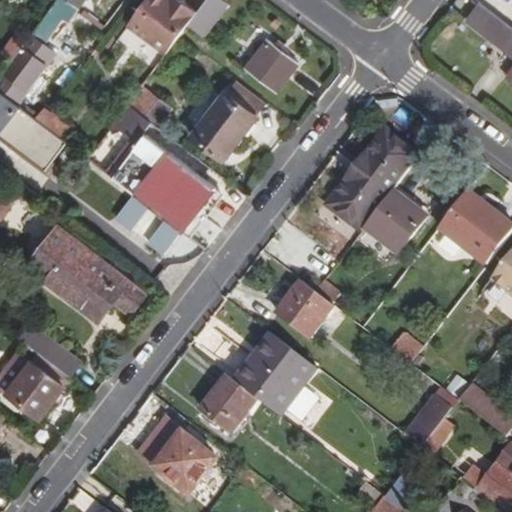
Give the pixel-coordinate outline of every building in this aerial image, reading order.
[(59,0),(0,78),(0,90),(19,105),(59,54),(46,44),(65,19),(71,23),(79,13),(77,11),(85,0),(59,0)] [(190,24),(199,12),(184,0),(181,0),(180,2),(177,0),(148,0),(131,23),(169,52),(180,37),(190,24)] [(208,0),(199,12),(190,24),(205,36),(230,4),(224,0),(208,0)] [(511,25),(479,1),(466,19),(511,54),(511,73),(509,77),(511,79),(511,25)] [(276,92),(298,63),(270,40),(248,70),(276,92)] [(257,117),(267,103),(238,82),(228,94),(257,117)] [(154,123),(168,105),(143,87),(129,104),(153,122),(154,123)] [(0,90),(0,133),(47,170),(48,168),(57,175),(64,167),(61,165),(64,161),(58,156),(69,143),(66,141),(38,120),(19,105),(0,90)] [(225,160),(257,117),(228,94),(194,138),(225,160)] [(183,230),(216,188),(144,133),(153,122),(129,104),(88,159),(183,230)] [(154,123),(159,126),(172,108),(168,105),(154,123)] [(38,120),(66,141),(77,128),(55,111),(53,114),(47,109),(38,120)] [(387,130),(358,168),(392,194),(394,191),(421,156),(387,130)] [(358,168),(329,205),(363,232),(366,228),(392,194),(358,168)] [(183,230),(192,237),(224,194),(216,188),(183,230)] [(429,218),(394,191),(392,194),(366,228),(400,255),(429,218)] [(511,235),(511,224),(469,191),(440,229),(488,266),(511,235)] [(0,220),(13,202),(0,192),(0,220)] [(99,305),(108,312),(117,299),(133,311),(146,294),(59,227),(29,267),(92,314),(99,305)] [(511,256),(494,280),(511,293),(511,256)] [(318,292),(303,281),(279,312),(312,338),(336,306),(334,304),(318,292)] [(325,282),(318,292),(334,304),(342,295),(325,282)] [(101,321),(108,312),(99,305),(92,314),(101,321)] [(18,336),(72,379),(84,363),(30,321),(18,336)] [(404,332),(392,348),(396,352),(412,364),(424,348),(404,332)] [(278,337),(273,333),(254,359),(258,362),(278,337)] [(258,362),(254,359),(236,381),(259,399),(283,418),(321,369),(278,337),(258,362)] [(452,383),(469,361),(443,341),(426,363),(452,383)] [(0,377),(7,385),(36,357),(27,349),(0,375),(0,377)] [(412,364),(396,352),(388,362),(403,375),(412,364)] [(42,418),(66,386),(33,361),(9,393),(42,418)] [(236,381),(230,377),(204,410),(233,433),(259,399),(236,381)] [(467,407),(480,392),(472,386),(459,402),(467,407)] [(507,438),(511,431),(511,417),(480,392),(467,407),(507,438)] [(438,393),(407,434),(424,448),(443,423),(455,407),(438,393)] [(191,495),(219,460),(169,421),(140,456),(191,495)] [(443,423),(424,448),(433,455),(434,456),(454,431),(443,423)] [(511,511),(511,445),(485,480),(472,470),(465,480),(506,511),(511,511)] [(424,448),(417,456),(426,464),(433,455),(424,448)] [(401,477),(386,497),(405,511),(429,479),(411,465),(401,477)] [(506,511),(465,480),(438,511),(506,511)] [(386,497),(377,508),(382,511),(404,511),(405,511),(386,497)]
